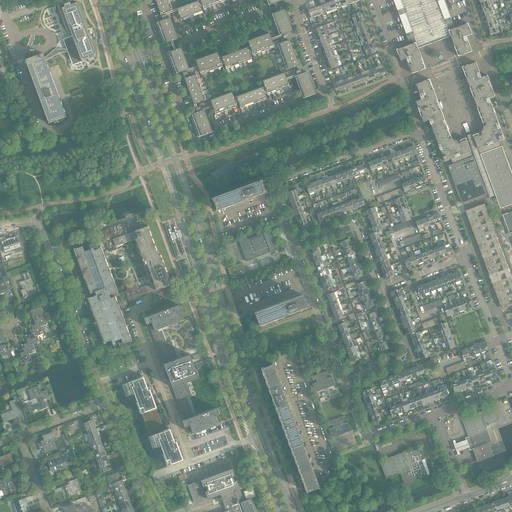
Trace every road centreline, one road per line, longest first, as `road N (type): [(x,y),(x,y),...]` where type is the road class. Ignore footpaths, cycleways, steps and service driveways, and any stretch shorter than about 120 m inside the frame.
road 1 (tertiary): [(127,62),(253,439)]
road 2 (tertiary): [(264,436),(149,89)]
road 3 (residential): [(160,49),(194,143),(327,94),(291,2)]
road 4 (residential): [(294,242),(272,184),(419,131)]
road 5 (residential): [(345,380),(294,242)]
road 6 (residential): [(160,49),(291,2)]
road 7 (residential): [(99,382),(50,252)]
road 8 (residential): [(510,387),(465,257)]
road 9 (residential): [(345,380),(403,356),(379,288)]
road 10 (residential): [(465,257),(419,131)]
road 11 (residential): [(433,414),(365,438),(345,380)]
road 12 (residential): [(379,288),(356,226),(294,242)]
